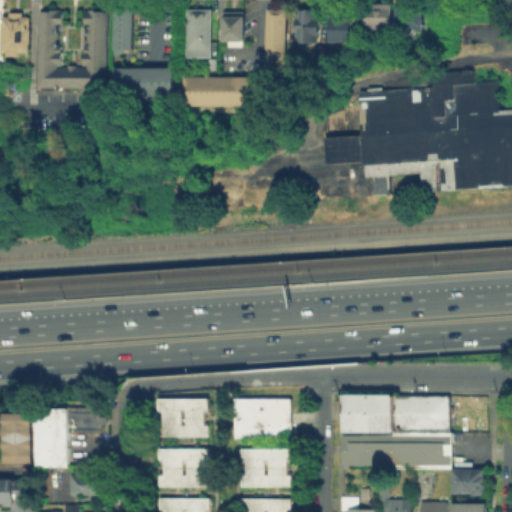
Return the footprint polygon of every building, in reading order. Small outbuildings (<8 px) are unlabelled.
[(398,5),(398,28),(377,28),(377,5),(398,5)] [(297,11),(296,70),(278,70),(278,11),(297,11)] [(136,13),(135,53),(126,52),(126,58),(116,58),(116,51),(115,51),(115,12),(136,13)] [(214,13),(213,60),(196,60),(196,54),(189,54),(190,12),(214,13)] [(406,36),(406,12),(429,12),(429,36),(406,36)] [(234,13),(254,13),(254,41),(234,41),(234,13)] [(309,13),(328,13),(328,41),(309,41),(309,13)] [(46,14),(45,90),(109,91),(110,14),(90,14),(89,69),(64,68),(66,15),(46,14)] [(31,21),(25,21),(25,15),(11,15),(11,18),(5,18),(4,54),(9,55),(9,58),(22,59),(22,55),(31,55),(31,21)] [(342,15),(361,15),(361,40),(341,40),(342,15)] [(336,49),(336,60),(326,60),(325,50),(336,49)] [(359,89),(362,132),(324,134),(326,162),(364,160),(365,175),(372,174),(373,192),(511,183),(511,107),(497,108),(496,79),(472,80),(471,68),(427,71),(428,85),(359,89)] [(129,96),(129,69),(186,69),(186,96),(129,96)] [(265,79),(265,106),(197,106),(197,79),(265,79)] [(347,395),(395,395),(395,432),(347,432),(347,395)] [(395,395),(451,395),(451,432),(395,432),(395,395)] [(162,403),(214,403),(214,416),(207,416),(207,430),(214,430),(214,443),(162,443),(162,429),(167,429),(167,416),(162,416),(162,403)] [(239,403),(295,403),(295,442),(239,442),(239,403)] [(72,467),(42,466),(42,410),(103,410),(103,433),(72,433),(72,467)] [(8,416),(36,416),(35,464),(7,464),(8,416)] [(347,432),(395,432),(451,432),(451,466),(347,466),(347,432)] [(162,453),(212,453),(212,466),(207,466),(207,480),(214,480),(214,491),(162,491),(162,480),(169,480),(169,464),(162,464),(162,453)] [(244,453),(295,453),(295,464),(290,464),(290,480),(295,480),(295,491),(246,491),(246,480),(250,480),(250,466),(244,466),(244,453)] [(451,471),(485,471),(485,496),(451,496),(451,471)] [(76,496),(76,476),(104,476),(104,496),(76,496)] [(34,486),(34,511),(15,511),(15,504),(0,503),(0,480),(34,481),(34,486)] [(346,511),(346,496),(378,496),(378,511),(346,511)] [(386,511),(386,499),(413,499),(413,511),(386,511)] [(162,511),(162,502),(214,502),(214,511),(162,511)] [(246,511),(246,502),(295,502),(295,511),(246,511)] [(453,502),(453,511),(488,511),(488,502),(453,502)] [(107,511),(102,511),(79,511),(79,503),(66,503),(65,511),(107,511)] [(421,511),(421,503),(448,503),(448,511),(421,511)]
